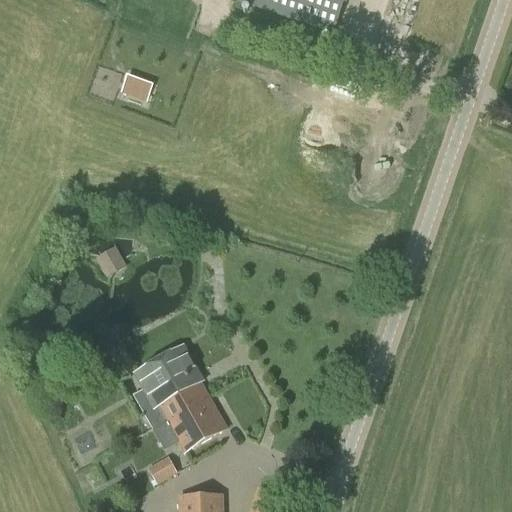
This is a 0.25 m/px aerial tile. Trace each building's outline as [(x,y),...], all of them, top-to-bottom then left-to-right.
[(334,36),(345,0),(234,0),(233,3),(334,36)] [(152,88),(125,78),(119,95),(146,105),(152,88)] [(107,280),(126,269),(114,250),(96,260),(107,280)] [(154,412),(159,409),(201,386),(204,384),(184,349),(134,377),(154,412)] [(61,374),(45,376),(48,397),(63,395),(61,374)] [(201,386),(159,409),(185,456),(227,432),(201,386)] [(157,487),(177,476),(168,460),(148,471),(157,487)] [(287,511),(291,502),(257,490),(249,511),(287,511)] [(177,511),(224,511),(224,498),(178,499),(177,511)]
